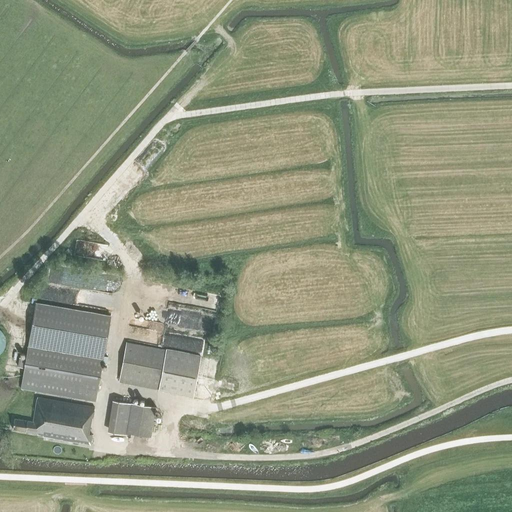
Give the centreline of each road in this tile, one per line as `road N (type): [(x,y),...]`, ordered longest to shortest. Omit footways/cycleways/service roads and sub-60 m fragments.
road 1 (track): [(0,310),(167,118),(323,95),(511,86)]
road 2 (track): [(115,327),(131,273),(84,213)]
road 3 (track): [(211,23),(231,43),(167,118)]
